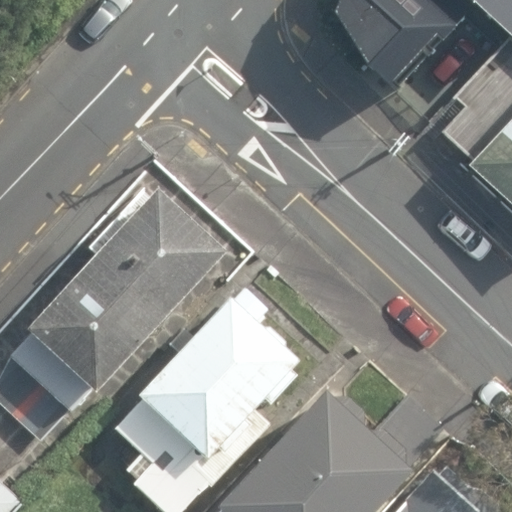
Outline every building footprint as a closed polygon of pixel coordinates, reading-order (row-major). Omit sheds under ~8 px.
[(415,95),(494,7),(486,0),(335,0),(324,13),(415,95)] [(511,0),(492,0),(511,17),(511,0)] [(511,190),(511,98),(487,76),(441,127),(511,190)] [(258,246),(161,162),(93,240),(105,251),(14,356),(20,361),(0,384),(0,401),(54,448),(111,381),(128,396),(258,246)] [(325,353),(254,287),(117,434),(141,456),(128,470),(173,511),(203,511),(240,473),(232,466),(281,414),(274,408),(325,353)] [(388,511),(432,461),(333,377),(218,511),(388,511)] [(0,511),(24,511),(34,501),(0,470),(0,511)] [(485,511),(445,473),(406,511),(485,511)]
